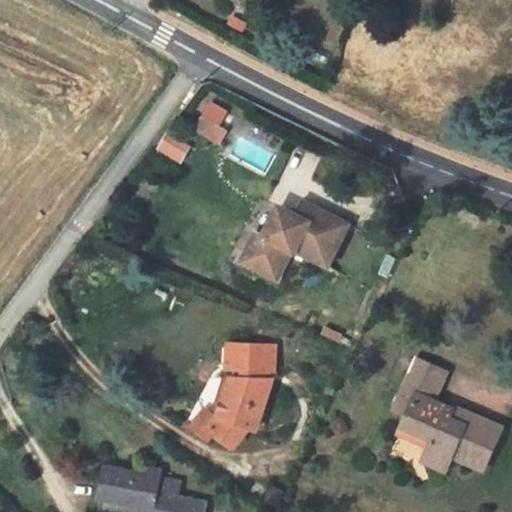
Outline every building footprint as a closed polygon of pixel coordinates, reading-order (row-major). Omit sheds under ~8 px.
[(210,100),(202,113),(215,121),(223,108),(210,100)] [(215,121),(202,113),(194,127),(216,140),(224,126),(215,121)] [(187,143),(166,130),(157,145),(178,157),(187,143)] [(348,224),(300,199),(295,209),(287,210),(277,204),(261,233),(253,229),(237,259),(273,278),(290,248),(293,251),(295,247),(327,264),(348,224)] [(276,375),(278,350),(234,347),(230,371),(246,373),(245,383),(235,382),(220,420),(211,433),(232,449),(236,452),(251,433),(256,434),(274,386),(266,385),(267,374),(276,375)] [(417,363),(393,412),(406,418),(400,430),(428,445),(420,463),(444,475),(445,470),(453,456),(481,469),(497,436),(470,423),(466,430),(445,420),(447,414),(433,407),(445,376),(417,363)] [(229,454),(232,449),(211,433),(220,420),(235,382),(229,381),(214,416),(208,411),(194,429),(209,442),(211,440),(229,454)] [(175,480),(101,461),(87,511),(176,511),(179,501),(171,498),(175,480)]
